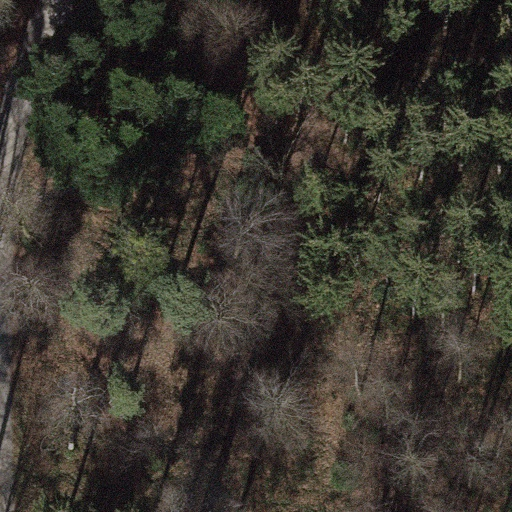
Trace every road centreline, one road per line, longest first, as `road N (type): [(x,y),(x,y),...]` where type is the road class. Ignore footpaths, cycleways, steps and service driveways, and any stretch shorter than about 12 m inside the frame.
road 1 (track): [(59,0),(16,121),(0,252)]
road 2 (track): [(0,375),(1,511)]
